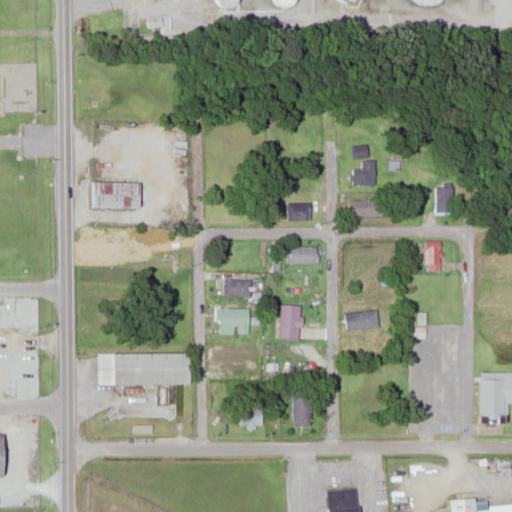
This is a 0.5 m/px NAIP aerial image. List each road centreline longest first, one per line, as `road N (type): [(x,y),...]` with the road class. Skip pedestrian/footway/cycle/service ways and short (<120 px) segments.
road 1 (residential): [(65,511),(57,0)]
road 2 (residential): [(511,444),(64,443)]
road 3 (residential): [(195,448),(184,104)]
road 4 (residential): [(320,443),(315,112)]
road 5 (residential): [(502,235),(189,232)]
road 6 (residential): [(461,443),(455,211)]
